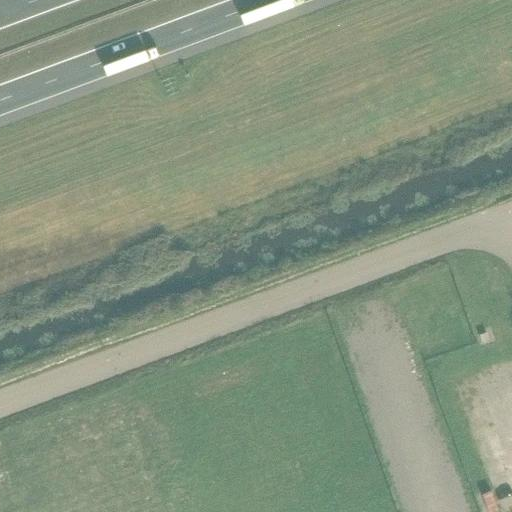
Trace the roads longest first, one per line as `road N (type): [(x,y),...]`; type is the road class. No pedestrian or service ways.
road 1 (unclassified): [(510,214),(0,404)]
road 2 (motorway): [(0,101),(274,0)]
